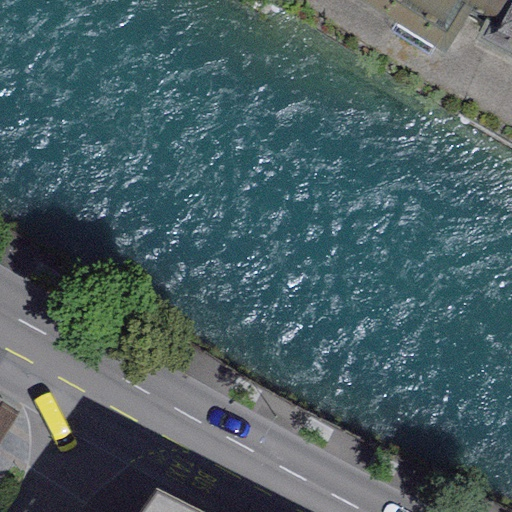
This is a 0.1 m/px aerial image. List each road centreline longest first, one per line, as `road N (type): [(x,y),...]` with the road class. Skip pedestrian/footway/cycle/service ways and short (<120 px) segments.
road 1 (primary): [(123,386),(356,511)]
road 2 (residential): [(123,386),(40,511)]
road 3 (primary): [(0,312),(123,386)]
